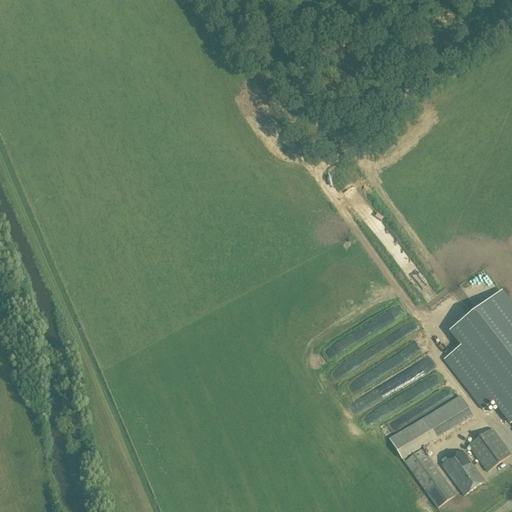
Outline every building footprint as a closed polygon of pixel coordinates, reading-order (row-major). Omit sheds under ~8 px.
[(452,354),(444,360),(482,410),(492,402),(510,425),(511,423),(511,311),(499,295),(441,339),(452,354)] [(351,376),(387,354),(379,341),(343,363),(351,376)] [(429,367),(373,394),(378,404),(383,402),(387,410),(438,386),(429,367)] [(401,452),(474,418),(464,397),(391,432),(401,452)] [(486,473),(490,470),(511,455),(492,429),(488,433),(468,447),(486,473)] [(446,450),(457,446),(454,439),(444,442),(446,450)] [(444,481),(440,475),(422,451),(405,463),(422,487),(427,494),(438,509),(455,496),(444,481)] [(464,497),(484,482),(462,451),(442,466),(464,497)]
